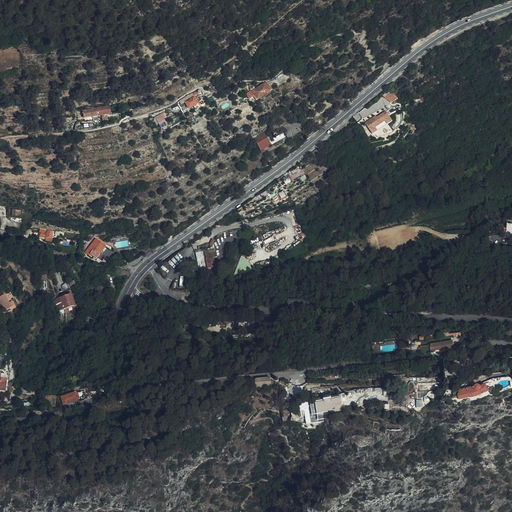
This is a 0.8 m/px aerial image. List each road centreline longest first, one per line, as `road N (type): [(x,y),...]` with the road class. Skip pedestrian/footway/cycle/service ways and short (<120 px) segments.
road 1 (tertiary): [(511,345),(99,397),(0,422)]
road 2 (primary): [(149,261),(297,154),(431,41),(511,5)]
road 3 (tertiary): [(184,304),(511,321)]
road 4 (track): [(0,137),(94,130),(195,88),(271,79)]
road 5 (primary): [(56,511),(127,291)]
